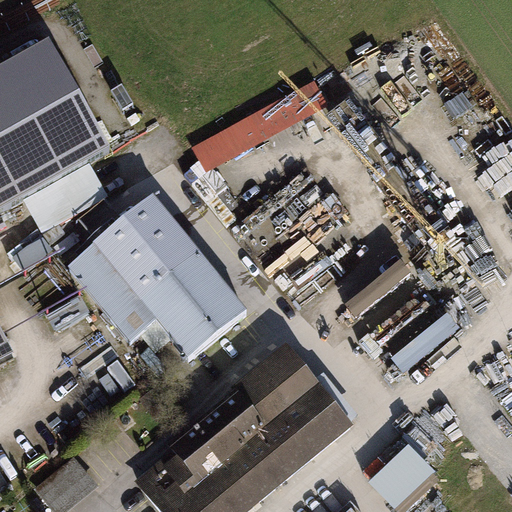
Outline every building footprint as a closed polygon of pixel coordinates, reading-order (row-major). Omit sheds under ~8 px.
[(0,216),(110,155),(50,49),(0,76),(0,216)] [(323,82),(195,142),(211,175),(198,181),(214,217),(240,205),(220,162),(335,108),(323,82)] [(47,233),(114,195),(97,165),(30,203),(47,233)] [(155,205),(73,272),(133,346),(160,324),(191,362),(246,317),(155,205)] [(406,364),(467,327),(457,310),(396,348),(406,364)] [(173,450),(180,459),(143,489),(162,511),(251,511),(352,429),(290,354),(173,450)] [(100,404),(129,380),(110,357),(81,380),(100,404)] [(415,438),(374,478),(406,511),(447,471),(415,438)] [(65,511),(95,488),(75,464),(39,493),(54,511),(65,511)]
